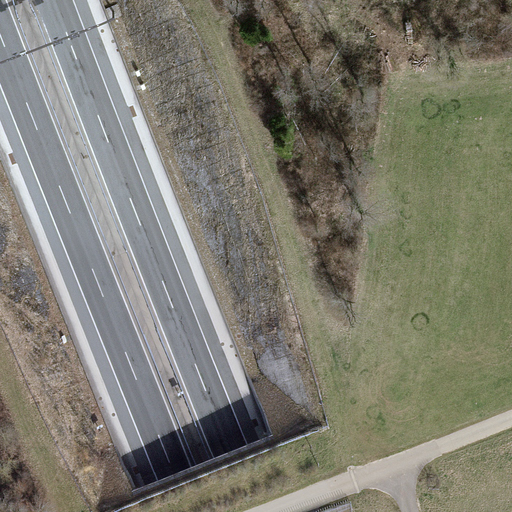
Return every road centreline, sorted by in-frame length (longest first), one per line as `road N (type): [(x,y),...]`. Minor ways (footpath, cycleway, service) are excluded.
road 1 (motorway): [(256,511),(54,0)]
road 2 (motorway): [(0,32),(186,511)]
road 3 (unclassified): [(285,511),(511,425)]
